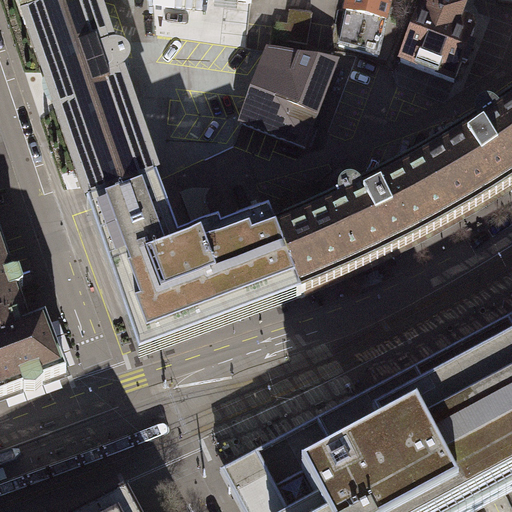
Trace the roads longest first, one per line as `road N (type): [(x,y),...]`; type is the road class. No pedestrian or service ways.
road 1 (residential): [(0,82),(106,393)]
road 2 (residential): [(511,232),(347,319),(212,364)]
road 3 (residential): [(212,364),(170,450),(198,511)]
